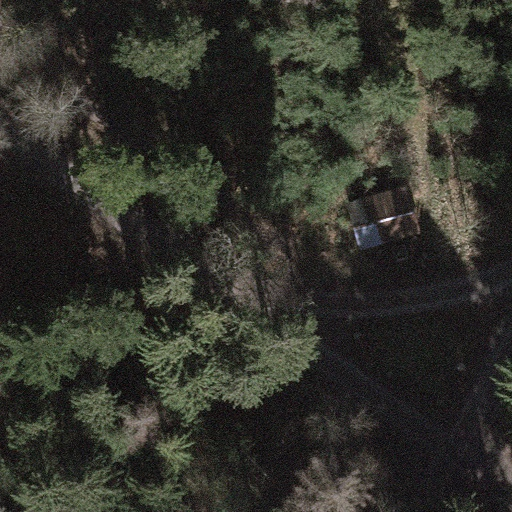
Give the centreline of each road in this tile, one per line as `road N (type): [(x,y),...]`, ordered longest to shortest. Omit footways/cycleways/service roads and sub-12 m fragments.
road 1 (track): [(511,494),(0,128)]
road 2 (unknown): [(0,44),(381,308)]
road 3 (track): [(443,299),(399,0)]
road 4 (track): [(257,313),(381,308),(511,280)]
road 5 (track): [(412,511),(511,340)]
